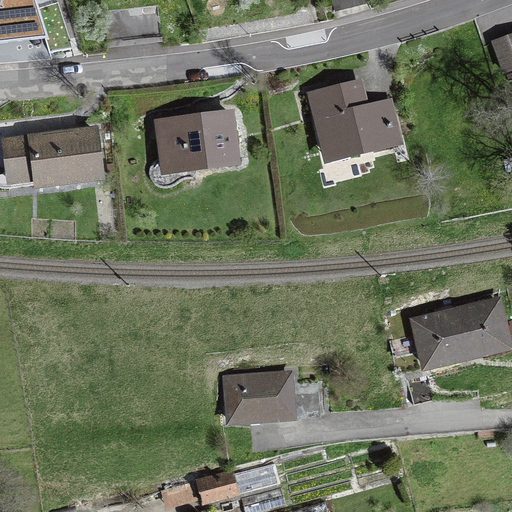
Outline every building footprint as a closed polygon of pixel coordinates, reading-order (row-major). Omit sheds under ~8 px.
[(36,0),(0,0),(0,41),(48,37),(36,0)] [(161,37),(158,4),(121,8),(126,41),(161,37)] [(108,43),(126,41),(121,8),(105,10),(108,43)] [(511,67),(511,35),(493,43),(503,71),(511,67)] [(381,108),(367,111),(360,83),(313,95),(328,156),(348,151),(349,154),(397,142),(387,103),(380,105),(381,108)] [(236,162),(230,114),(159,123),(160,136),(158,139),(159,149),(162,150),(165,171),(236,162)] [(94,131),(5,142),(10,180),(37,177),(37,184),(100,176),(94,131)] [(498,302),(414,321),(417,334),(389,340),(392,354),(421,347),(425,366),(508,347),(498,302)] [(318,381),(290,383),(289,375),(227,379),(230,421),(320,415),(318,381)] [(427,375),(407,380),(413,405),(433,400),(427,375)] [(274,463),(197,481),(203,503),(280,483),(274,463)] [(193,484),(163,492),(167,506),(196,498),(193,484)] [(244,511),(256,511),(286,505),(281,488),(240,498),(244,511)] [(327,511),(325,501),(284,511),(327,511)]
